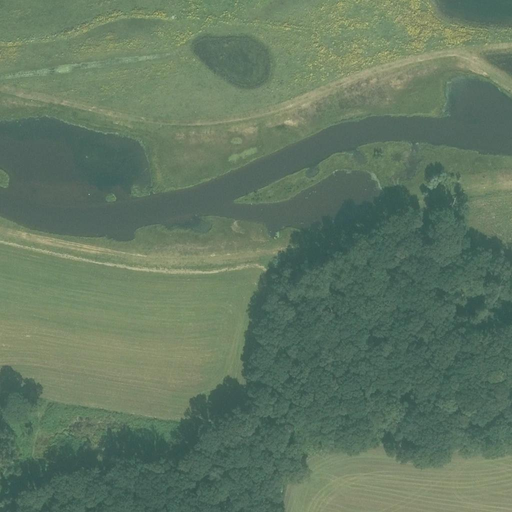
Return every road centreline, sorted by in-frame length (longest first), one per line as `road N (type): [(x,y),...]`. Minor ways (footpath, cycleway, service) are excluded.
road 1 (track): [(0,87),(174,122),(268,110),(407,60),(455,53),(511,80)]
road 2 (track): [(511,184),(423,197),(333,243),(199,260),(98,252),(0,231)]
road 3 (track): [(479,342),(393,381),(254,411),(160,453),(28,488),(18,511)]
